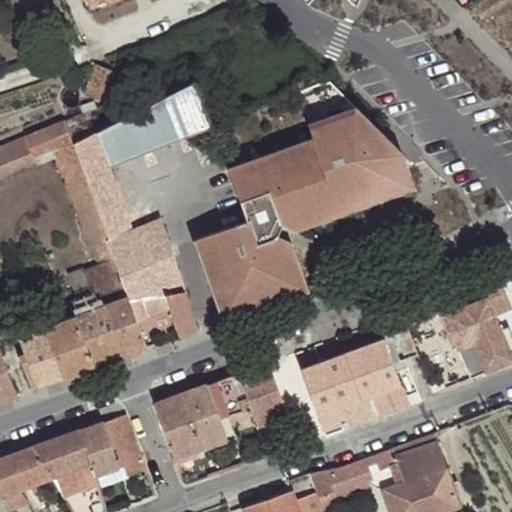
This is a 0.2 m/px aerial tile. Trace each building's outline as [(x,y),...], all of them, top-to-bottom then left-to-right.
[(97,102),(107,99),(118,74),(97,65),(84,95),(97,102)] [(188,137),(213,127),(195,83),(74,145),(124,284),(125,287),(129,299),(131,302),(143,299),(167,295),(186,291),(162,218),(132,230),(109,168),(188,137)] [(380,131),(353,104),(308,122),(314,136),(244,165),(236,183),(247,211),(251,221),(213,236),(204,256),(222,307),(241,316),(256,311),(255,308),(281,299),(281,302),(297,296),(306,277),(292,242),(276,237),(281,225),(296,230),(310,224),(307,217),(323,211),(326,217),(352,207),(349,200),(365,194),(368,201),(399,188),(407,170),(400,150),(373,161),(364,138),(380,131)] [(74,145),(66,121),(0,147),(0,176),(35,162),(39,167),(57,158),(96,266),(84,272),(83,268),(69,273),(78,298),(91,294),(93,297),(98,295),(125,287),(124,284),(74,145)] [(373,161),(400,150),(392,142),(380,131),(364,138),(373,161)] [(230,170),(236,183),(244,165),(230,170)] [(413,183),(407,170),(399,188),(413,183)] [(368,201),(365,194),(349,200),(352,207),(368,201)] [(326,217),(323,211),(307,217),(310,224),(326,217)] [(292,242),(296,230),(281,225),(276,237),(292,242)] [(204,256),(213,236),(199,242),(204,256)] [(311,291),(306,277),(297,296),(311,291)] [(511,308),(501,283),(483,291),(486,299),(460,310),(458,307),(443,313),(470,380),(511,363),(511,358),(494,316),(511,308)] [(200,331),(186,291),(167,295),(171,307),(180,338),(200,331)] [(158,309),(171,307),(167,295),(131,302),(135,315),(146,312),(158,309)] [(129,299),(103,309),(122,359),(149,349),(135,315),(131,302),(129,299)] [(171,307),(158,309),(169,342),(180,338),(171,307)] [(227,321),(241,316),(222,307),(227,321)] [(103,309),(77,318),(96,369),(122,359),(103,309)] [(45,330),(65,379),(96,369),(77,318),(45,330)] [(19,357),(32,390),(33,390),(65,379),(45,330),(20,340),(26,354),(19,357)] [(381,416),(411,406),(383,339),(303,370),(325,437),(345,429),(333,410),(338,408),(349,428),(376,418),(368,398),(372,396),(381,416)] [(0,402),(19,396),(0,349),(0,402)] [(290,416),(269,363),(239,374),(253,415),(258,429),(290,416)] [(223,425),(253,415),(239,374),(156,404),(175,458),(194,451),(228,439),(223,425)] [(128,414),(83,431),(100,483),(101,487),(148,470),(128,414)] [(100,483),(83,431),(36,447),(53,478),(73,470),(82,491),(100,483)] [(445,511),(462,507),(438,442),(395,456),(405,482),(385,489),(392,511),(445,511)] [(53,478),(36,447),(8,458),(38,511),(37,511),(50,511),(34,485),(53,478)] [(194,451),(175,458),(177,465),(196,457),(194,451)] [(37,511),(38,511),(8,458),(0,460),(0,491),(11,510),(20,506),(23,511),(37,511)] [(53,478),(65,498),(82,491),(73,470),(53,478)] [(12,511),(11,510),(0,491),(0,511),(12,511)] [(300,511),(293,491),(245,508),(246,511),(300,511)]
